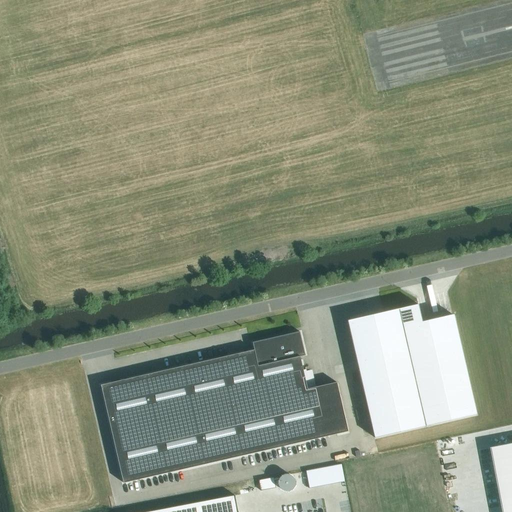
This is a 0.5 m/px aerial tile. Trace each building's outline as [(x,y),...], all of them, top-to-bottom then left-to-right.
[(418,305),(347,321),(376,438),(477,413),(453,314),(422,321),(418,305)] [(254,350),(101,385),(124,483),(348,432),(337,383),(308,389),(300,357),(305,356),(300,332),(252,343),(254,350)] [(511,511),(511,443),(496,446),(508,511),(511,511)] [(276,488),(274,477),(259,480),(261,491),(276,488)] [(237,511),(235,495),(147,511),(237,511)]
